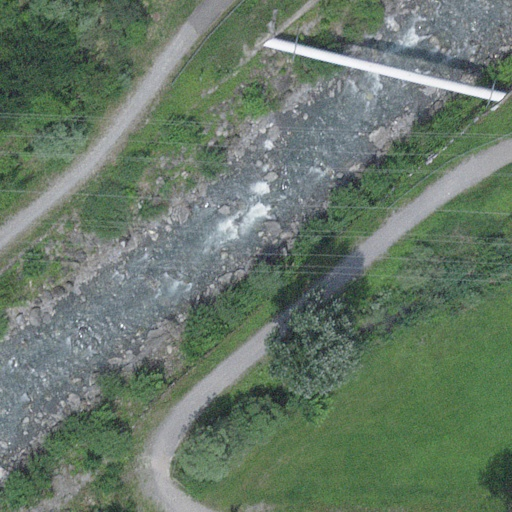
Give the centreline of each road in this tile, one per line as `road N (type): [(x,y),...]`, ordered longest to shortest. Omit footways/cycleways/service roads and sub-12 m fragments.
road 1 (track): [(172,511),(160,477),(169,425),(476,171),(511,156)]
road 2 (track): [(222,0),(110,137),(0,225)]
